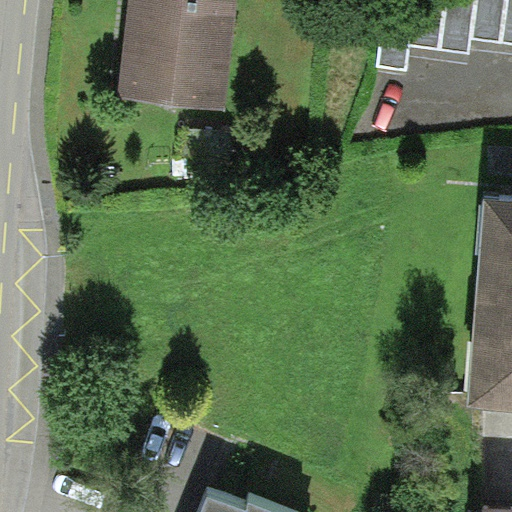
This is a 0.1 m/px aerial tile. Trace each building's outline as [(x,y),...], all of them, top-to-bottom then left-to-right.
[(126,0),(118,75),(227,86),(236,0),(126,0)] [(511,0),(382,0),(375,58),(409,63),(413,40),(470,48),(472,30),(511,34),(511,0)] [(511,172),(484,171),(469,374),(511,377),(511,172)] [(290,511),(206,479),(192,511),(290,511)] [(511,511),(511,490),(472,489),(470,511),(511,511)]
